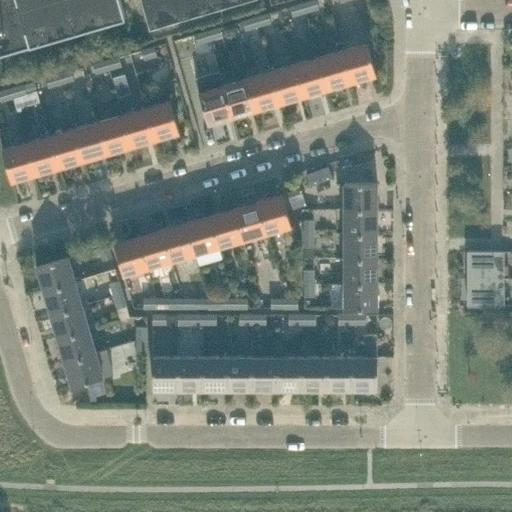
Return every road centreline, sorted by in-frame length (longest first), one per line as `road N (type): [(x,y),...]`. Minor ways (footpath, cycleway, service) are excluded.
road 1 (residential): [(419,433),(61,432),(27,398),(0,301)]
road 2 (residential): [(0,230),(352,129),(423,118)]
road 3 (residential): [(419,433),(423,118)]
